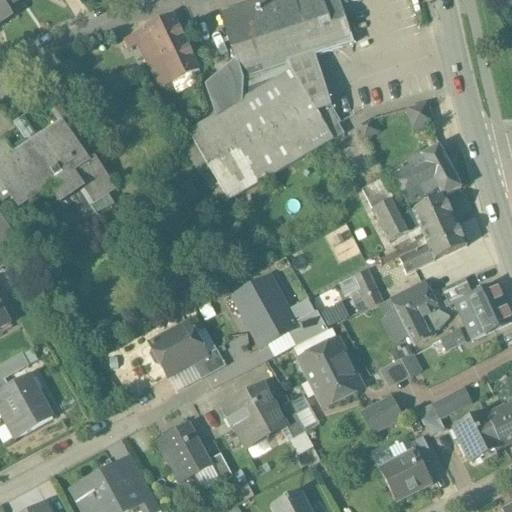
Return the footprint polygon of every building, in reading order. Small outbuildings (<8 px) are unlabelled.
[(23,0),(0,0),(8,10),(23,0)] [(8,10),(0,0),(0,24),(13,16),(8,10)] [(294,0),(271,0),(220,15),(236,65),(241,81),(290,66),(352,46),(354,45),(339,0),(338,0),(324,5),(322,0),(294,0)] [(173,16),(146,29),(147,31),(157,53),(162,63),(189,50),(173,16)] [(157,53),(147,31),(136,36),(136,37),(127,42),(131,50),(140,46),(146,58),(157,53)] [(162,63),(150,69),(160,90),(162,89),(172,84),(199,71),(189,50),(162,63)] [(235,65),(206,89),(216,117),(240,103),(241,81),(236,65),(235,65)] [(216,117),(188,134),(229,203),(344,136),(338,126),(340,124),(330,107),(316,112),(293,73),(290,66),(241,81),(240,103),(216,117)] [(172,84),(162,89),(165,95),(175,90),(172,84)] [(429,105),(406,111),(412,133),(436,126),(429,105)] [(63,123),(36,141),(40,147),(18,162),(4,141),(0,143),(0,181),(20,211),(51,191),(57,201),(81,185),(94,205),(116,190),(95,159),(90,163),(63,123)] [(439,149),(422,158),(422,159),(391,175),(408,208),(440,192),(444,198),(460,190),(439,149)] [(384,181),(362,192),(372,212),(394,201),(384,181)] [(444,198),(402,218),(394,201),(372,212),(389,245),(420,229),(424,239),(455,224),(444,198)] [(0,238),(11,231),(0,215),(0,238)] [(455,224),(424,239),(428,247),(400,261),(406,277),(466,248),(455,224)] [(276,272),(232,295),(264,344),(303,323),(276,272)] [(383,305),(366,273),(352,281),(368,312),(383,305)] [(465,280),(442,292),(450,308),(456,305),(456,304),(472,296),(465,280)] [(425,284),(391,301),(414,349),(432,340),(423,322),(439,313),(425,284)] [(472,296),(456,304),(456,305),(474,343),(474,342),(511,325),(494,286),(472,296)] [(0,305),(0,330),(11,325),(0,305)] [(206,357),(188,324),(150,346),(153,351),(151,356),(156,365),(161,366),(168,379),(193,366),(207,358),(206,357)] [(446,353),(466,343),(460,330),(440,340),(446,353)] [(331,331),(310,342),(315,353),(336,342),(331,331)] [(315,353),(299,361),(325,411),(362,392),(337,342),(336,342),(315,353)] [(207,358),(193,366),(201,382),(226,368),(217,351),(206,357),(207,358)] [(22,356),(0,367),(0,373),(4,381),(29,368),(22,356)] [(420,375),(411,357),(401,362),(410,380),(420,375)] [(401,362),(381,372),(390,390),(410,380),(401,362)] [(30,378),(0,393),(0,414),(14,441),(53,420),(30,378)] [(263,385),(222,408),(246,452),(248,451),(246,447),(264,437),(267,442),(269,442),(266,436),(284,427),(286,431),(287,431),(288,430),(277,411),(263,385)] [(291,406),(308,432),(320,424),(303,398),(291,406)] [(392,400),(362,416),(372,437),(403,421),(392,400)] [(305,435),(289,405),(277,411),(288,430),(287,431),(293,441),(305,435)] [(432,406),(418,414),(430,439),(445,431),(432,406)] [(511,409),(506,412),(505,411),(487,419),(502,450),(503,450),(511,445),(511,409)] [(485,414),(455,429),(472,465),(503,450),(502,450),(487,419),(485,414)] [(190,426),(156,444),(179,487),(211,469),(213,469),(209,462),(190,426)] [(434,461),(423,440),(410,446),(415,455),(416,454),(422,467),(434,461)] [(415,455),(380,473),(396,504),(432,486),(422,467),(416,454),(415,455)] [(233,479),(220,456),(209,462),(213,469),(211,469),(220,486),(233,479)] [(131,458),(70,491),(78,507),(94,499),(95,501),(96,500),(102,511),(133,511),(141,508),(130,486),(143,479),(131,458)] [(160,511),(143,479),(130,486),(141,508),(143,511),(160,511)] [(310,511),(300,492),(270,508),(272,511),(310,511)]
